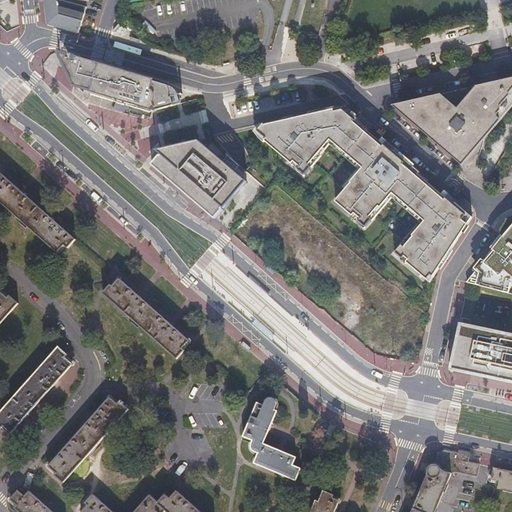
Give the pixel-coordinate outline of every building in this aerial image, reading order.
[(43,0),(46,25),(54,27),(70,31),(78,34),(87,4),(87,0),(43,0)] [(119,26),(113,33),(120,39),(126,32),(119,26)] [(125,107),(150,114),(180,106),(180,103),(179,98),(176,94),(168,88),(134,78),(134,76),(126,72),(125,75),(99,67),(99,66),(83,58),(81,62),(75,60),(75,58),(71,56),(70,58),(61,55),(63,60),(66,63),(69,67),(72,72),(77,77),(73,88),(77,90),(78,90),(78,91),(79,92),(80,92),(81,93),(83,93),(85,93),(86,93),(91,94),(90,96),(116,104),(115,104),(125,107)] [(461,168),(462,168),(511,108),(511,79),(391,107),(461,168)] [(73,88),(88,103),(91,94),(86,93),(85,93),(83,93),(81,93),(80,92),(79,92),(78,91),(78,90),(77,90),(73,88)] [(345,107),(344,109),(355,119),(356,117),(345,107)] [(261,128),(257,133),(266,141),(265,143),(292,166),(294,163),(300,169),(298,171),(305,177),(311,170),(308,167),(330,142),(362,171),(351,184),(351,185),(345,192),(336,203),(352,218),(354,215),(360,221),(358,223),(365,229),(372,221),(369,219),(379,208),(380,210),(392,195),(425,223),(412,238),(413,238),(404,249),(401,247),(395,254),(402,261),(404,258),(408,262),(406,264),(407,264),(427,281),(431,277),(433,279),(456,243),(472,219),(455,204),(456,203),(448,196),(445,200),(426,184),(417,177),(419,175),(419,174),(393,151),(394,150),(387,143),(384,147),(366,132),(355,123),(356,121),(357,121),(355,119),(344,109),(327,113),(308,117),(293,121),(284,123),(262,128),(261,128)] [(367,130),(356,121),(355,123),(366,132),(367,130)] [(265,143),(266,141),(257,133),(261,128),(262,128),(260,126),(254,134),(260,141),(263,144),(265,143)] [(343,189),(345,192),(351,185),(351,184),(362,171),(330,142),(308,167),(311,170),(305,177),(298,171),(300,169),(294,163),(292,166),(290,167),(304,179),(321,158),(320,157),(330,146),(358,171),(343,189)] [(160,156),(151,167),(169,182),(177,189),(205,213),(215,221),(247,184),(198,143),(155,152),(160,156)] [(23,193),(19,190),(2,175),(0,176),(0,202),(57,254),(65,246),(68,249),(75,240),(59,226),(55,222),(23,193)] [(428,182),(419,175),(417,177),(426,184),(428,182)] [(23,185),(19,190),(23,193),(27,188),(25,186),(23,185)] [(401,247),(404,249),(413,238),(412,238),(425,223),(392,195),(380,210),(379,208),(369,219),(372,221),(365,229),(358,223),(360,221),(354,215),(352,218),(351,219),(364,231),(392,200),(420,224),(401,247)] [(55,222),(59,226),(63,221),(61,219),(59,217),(55,222)] [(511,225),(502,238),(466,282),(509,293),(511,280),(511,225)] [(405,266),(407,264),(406,264),(408,262),(404,258),(402,261),(395,254),(394,256),(405,266)] [(189,342),(120,280),(112,288),(111,286),(103,294),(177,360),(185,352),(182,350),(189,342)] [(0,325),(18,304),(10,297),(8,299),(0,292),(0,325)] [(511,335),(456,323),(446,371),(511,384),(511,335)] [(67,356),(59,348),(0,415),(0,427),(2,429),(4,427),(11,434),(73,366),(65,358),(67,356)] [(79,433),(95,447),(128,410),(120,402),(118,406),(110,399),(79,433)] [(275,412),(276,408),(277,405),(276,403),(272,400),(270,400),(267,401),(264,407),(257,404),(243,438),(253,442),(251,445),(251,450),(254,453),(258,455),(254,465),(296,482),(301,470),(292,467),(296,459),(263,446),(277,412),(275,412)] [(95,447),(79,433),(49,467),(56,474),(55,476),(63,483),(95,447)] [(433,468),(431,468),(412,511),(434,511),(450,476),(453,474),(475,479),(478,467),(467,464),(470,457),(442,451),(438,454),(433,468)] [(496,491),(511,494),(511,473),(492,469),(489,482),(498,484),(496,491)] [(51,511),(30,493),(25,498),(18,492),(11,501),(17,507),(15,509),(18,511),(51,511)] [(167,511),(198,511),(177,492),(170,500),(165,496),(158,504),(166,511),(167,511)] [(334,497),(323,492),(318,503),(316,502),(312,511),(335,511),(339,503),(332,500),(334,497)] [(111,511),(93,496),(85,504),(88,507),(83,511),(111,511)] [(165,511),(166,511),(158,504),(150,496),(135,511),(165,511)] [(468,500),(459,496),(454,507),(464,510),(468,500)]
